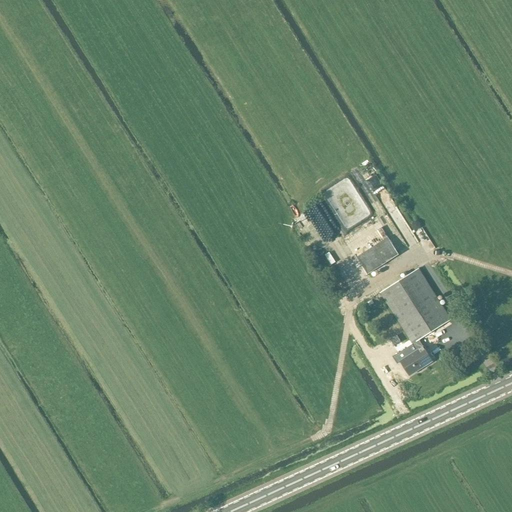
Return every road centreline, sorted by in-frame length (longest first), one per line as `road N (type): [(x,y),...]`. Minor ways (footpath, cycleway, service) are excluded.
road 1 (track): [(359,286),(343,315),(391,390),(388,402),(314,439),(265,433),(0,13)]
road 2 (secondary): [(233,511),(511,384)]
road 3 (track): [(313,511),(447,448)]
